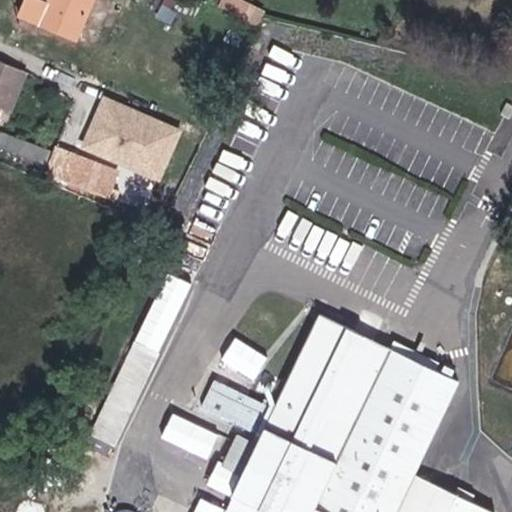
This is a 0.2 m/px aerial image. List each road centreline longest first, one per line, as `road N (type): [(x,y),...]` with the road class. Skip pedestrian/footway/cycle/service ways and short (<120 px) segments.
road 1 (unknown): [(469,237),(440,297),(414,301),(266,246),(221,267),(144,355),(121,462),(140,511)]
road 2 (unknown): [(504,167),(323,85),(305,98),(283,140),(288,159),(469,237)]
